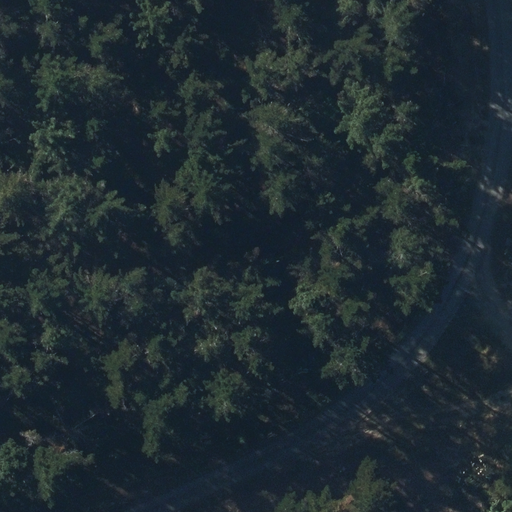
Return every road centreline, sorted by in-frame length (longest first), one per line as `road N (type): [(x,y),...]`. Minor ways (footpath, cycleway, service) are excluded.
road 1 (track): [(145,511),(317,434),(405,358),(499,152),(500,0)]
road 2 (track): [(317,434),(511,374)]
